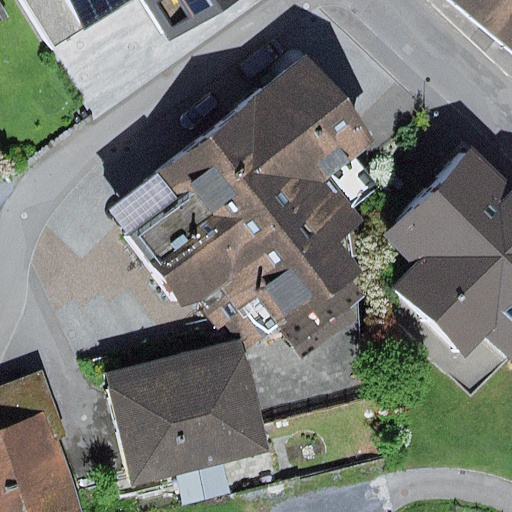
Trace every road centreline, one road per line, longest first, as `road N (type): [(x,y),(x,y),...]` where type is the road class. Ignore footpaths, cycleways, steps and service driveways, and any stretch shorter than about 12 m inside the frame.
road 1 (residential): [(297,0),(57,183),(0,298)]
road 2 (residential): [(381,0),(511,125)]
